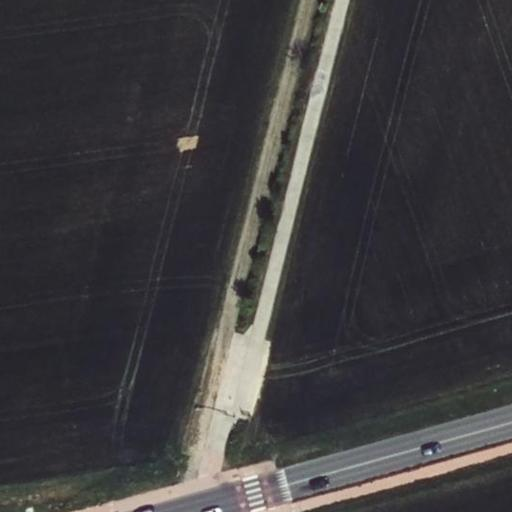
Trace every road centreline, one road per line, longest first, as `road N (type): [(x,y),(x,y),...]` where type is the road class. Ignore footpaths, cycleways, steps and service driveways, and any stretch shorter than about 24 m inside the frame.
road 1 (track): [(200,450),(311,0)]
road 2 (tertiary): [(511,423),(190,511)]
